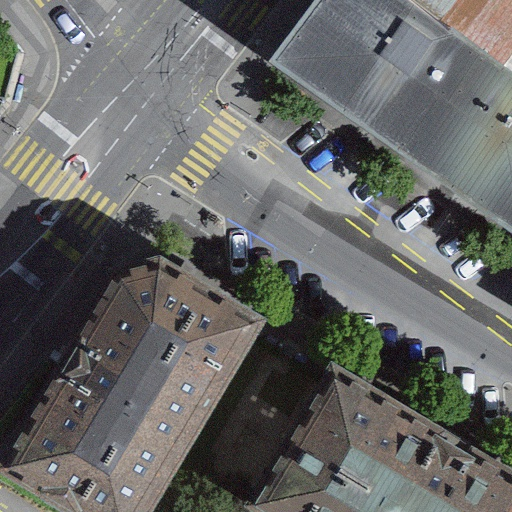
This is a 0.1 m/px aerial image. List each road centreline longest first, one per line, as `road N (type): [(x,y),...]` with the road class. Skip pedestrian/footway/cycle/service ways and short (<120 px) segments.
road 1 (tertiary): [(141,95),(205,154),(511,359)]
road 2 (secondary): [(0,271),(141,95)]
road 3 (secondary): [(141,95),(215,0)]
